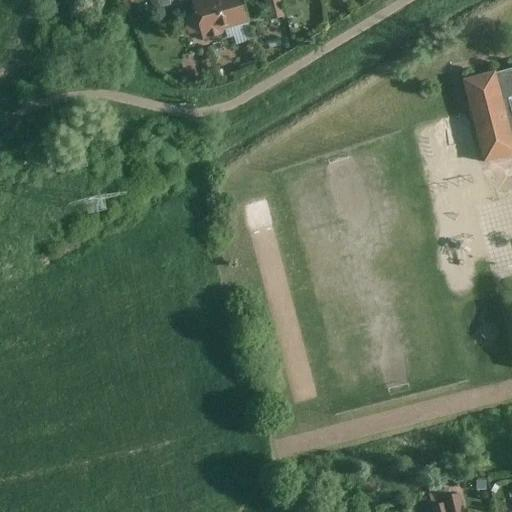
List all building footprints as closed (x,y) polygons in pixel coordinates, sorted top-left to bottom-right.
[(251,20),(245,0),(195,0),(198,10),(186,13),(192,33),(203,29),(206,39),(228,33),(227,27),(251,20)] [(286,14),(282,0),(268,0),(273,18),(286,14)] [(511,67),(500,70),(499,68),(464,77),(472,108),(486,161),(511,155),(511,67)] [(442,498),(443,503),(445,511),(462,511),(457,494),(442,498)] [(445,511),(443,503),(430,507),(431,511),(445,511)]
